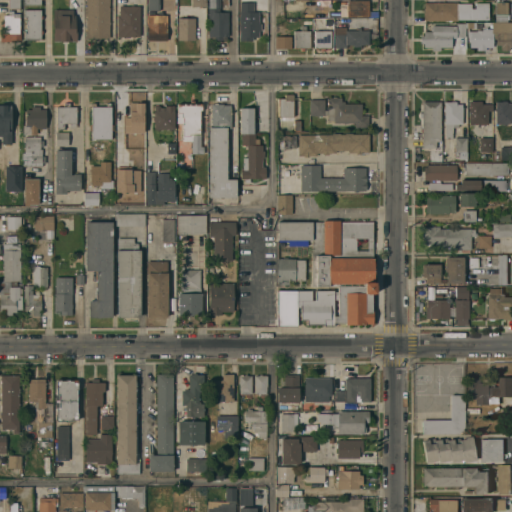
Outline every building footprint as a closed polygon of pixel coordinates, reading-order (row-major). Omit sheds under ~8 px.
[(19,0),(19,9),(9,9),(8,0),(19,0)] [(109,0),(109,38),(85,38),(85,0),(109,0)] [(147,0),(158,0),(158,11),(147,10),(147,0)] [(340,12),(346,12),(346,0),(368,0),(368,17),(340,17),(340,12)] [(495,2),(496,2),(496,0),(501,0),(501,2),(507,2),(507,22),(495,22),(495,2)] [(424,3),(457,3),(457,4),(471,4),(471,9),(475,9),(475,3),(488,3),(488,20),(456,20),(456,21),(424,21),(424,3)] [(139,37),(116,37),(116,16),(119,16),(119,12),(117,12),(117,7),(118,7),(118,6),(139,6),(139,37)] [(228,37),(226,37),(226,40),(210,40),(210,37),(208,37),(208,9),(219,9),(219,12),(227,12),(228,37)] [(40,10),(40,15),(42,15),(42,20),(40,20),(40,30),(42,30),(42,34),(40,34),(40,40),(24,40),(24,33),(27,33),(26,17),(24,17),(24,10),(40,10)] [(53,10),(73,10),(73,15),(75,15),(75,25),(77,25),(77,42),(53,42),(53,10)] [(239,12),(258,12),(258,24),(267,24),(267,37),(252,37),(252,41),(239,41),(239,12)] [(20,40),(10,40),(10,42),(0,42),(0,34),(3,34),(3,27),(2,27),(2,23),(3,23),(3,15),(13,15),(13,18),(19,18),(20,40)] [(166,15),(166,41),(146,41),(146,15),(166,15)] [(194,40),(177,40),(177,31),(176,31),(176,25),(177,25),(177,18),(194,18),(194,40)] [(465,31),(468,31),(476,31),(476,30),(485,31),(485,29),(491,29),(491,22),(495,22),(507,22),(511,22),(511,47),(509,47),(509,51),(500,51),(500,46),(495,46),(495,34),(492,33),(492,48),(485,48),(485,51),(476,51),(476,48),(469,48),(469,42),(465,42),(465,37),(465,31)] [(456,37),(456,39),(451,39),(451,48),(440,48),(440,51),(431,51),(431,48),(423,48),(423,43),(420,43),(420,36),(423,36),(423,32),(430,32),(430,28),(431,28),(431,26),(456,26),(456,24),(468,24),(468,31),(465,31),(465,37),(456,37)] [(349,31),(348,28),(353,28),(353,30),(357,30),(357,28),(360,28),(360,31),(368,31),(368,45),(360,45),(360,47),(353,47),(353,45),(346,45),(346,48),(334,48),(334,28),(345,28),(345,31),(349,31)] [(310,48),(304,48),(304,51),(300,51),(300,49),(294,49),(294,31),(310,31),(310,48)] [(330,31),(330,48),(325,48),(325,51),(320,51),(320,48),(315,48),(315,31),(330,31)] [(290,37),(290,48),(274,48),(274,37),(290,37)] [(292,117),(278,117),(278,98),(284,98),(284,96),(292,96),(292,117)] [(327,115),(323,115),(323,116),(309,116),(309,100),(323,100),(323,110),(327,111),(327,98),(341,98),(341,102),(344,102),(344,104),(361,104),(361,116),(368,116),(368,128),(354,128),(355,123),(327,123),(327,115)] [(201,111),(200,111),(200,146),(203,146),(203,154),(191,154),(191,141),(182,141),(182,123),(177,123),(177,104),(190,104),(190,101),(194,100),(194,104),(201,103),(201,111)] [(469,111),(467,111),(467,107),(469,107),(469,102),(475,102),(475,101),(480,101),(480,104),(492,104),(491,111),(487,111),(487,125),(469,124),(469,111)] [(511,124),(495,125),(495,102),(507,101),(507,104),(511,104),(511,124)] [(422,102),(440,102),(440,142),(435,141),(435,148),(421,148),(422,102)] [(444,102),(456,102),(456,104),(462,104),(462,124),(457,124),(457,128),(452,128),(452,139),(444,139),(444,102)] [(75,128),(69,128),(69,124),(63,124),(63,129),(56,129),(56,107),(63,107),(64,103),(69,103),(69,107),(76,107),(75,128)] [(110,125),(113,125),(113,131),(110,131),(110,139),(91,139),(91,131),(89,131),(89,125),(90,125),(90,107),(91,107),(91,103),(95,103),(95,107),(106,107),(106,103),(110,103),(110,107),(110,125)] [(230,129),(225,129),(226,179),(235,179),(235,198),(208,198),(208,127),(211,127),(211,104),(223,104),(223,105),(230,105),(230,129)] [(12,131),(11,131),(11,144),(1,144),(1,136),(0,136),(0,105),(12,105),(12,131)] [(173,128),(154,128),(154,107),(156,106),(158,106),(160,107),(160,109),(165,109),(165,106),(173,106),(173,128)] [(46,129),(36,129),(36,135),(23,135),(23,126),(25,126),(25,109),(31,109),(31,107),(39,107),(39,110),(45,109),(46,129)] [(253,133),(255,133),(255,145),(263,145),(263,158),(261,158),(261,167),(265,167),(265,179),(240,179),(240,170),(243,170),(243,158),(247,158),(247,146),(241,146),(241,134),(240,134),(239,108),(253,108),(253,133)] [(68,146),(56,146),(56,132),(68,132),(68,146)] [(331,135),(331,133),(339,133),(339,134),(344,134),(344,133),(352,133),(352,134),(368,134),(368,152),(360,153),(360,154),(355,155),(355,153),(348,153),(348,150),(335,151),(335,153),(328,153),(328,155),(323,155),(323,153),(316,153),(316,156),(308,156),(308,157),(303,157),(303,156),(298,156),(297,135),(331,135)] [(42,157),(45,157),(45,164),(42,164),(42,167),(26,167),(26,164),(24,164),(24,156),(26,156),(26,154),(24,154),(24,137),(40,137),(40,140),(43,140),(43,147),(40,147),(40,149),(42,149),(42,157)] [(466,158),(459,158),(459,156),(454,156),(454,138),(466,138),(466,158)] [(488,151),(488,152),(481,152),(481,151),(480,151),(480,138),(492,138),(492,151),(488,151)] [(511,160),(500,160),(500,147),(500,140),(511,139),(511,160)] [(70,175),(72,176),(72,174),(80,174),(80,191),(66,191),(66,194),(54,194),(55,150),(71,150),(70,175)] [(99,162),(109,162),(110,177),(112,177),(112,188),(99,189),(99,186),(95,186),(92,186),(91,186),(91,182),(90,182),(89,166),(99,166),(99,162)] [(507,175),(465,175),(464,163),(507,163),(507,175)] [(300,169),(300,165),(319,165),(319,178),(343,178),(343,168),(365,168),(365,175),(365,189),(364,189),(364,191),(300,191),(300,169)] [(456,180),(440,181),(440,184),(451,184),(451,190),(428,191),(428,181),(423,181),(423,167),(426,167),(426,165),(456,165),(456,180)] [(21,191),(5,191),(5,166),(21,166),(21,191)] [(163,201),(163,205),(146,205),(146,185),(155,185),(155,192),(156,192),(156,173),(174,173),(174,201),(163,201)] [(38,204),(29,204),(29,206),(23,206),(23,178),(38,179),(38,204)] [(505,180),(505,191),(479,191),(479,190),(454,190),(454,184),(460,184),(460,180),(505,180)] [(98,205),(83,205),(83,192),(98,192),(98,205)] [(474,193),(474,207),(458,207),(458,193),(474,193)] [(291,215),(277,215),(277,195),(291,195),(291,215)] [(454,213),(448,213),(448,214),(428,214),(428,213),(425,213),(425,197),(428,197),(428,196),(454,196),(454,213)] [(475,217),(476,217),(476,220),(462,220),(462,211),(475,210),(475,217)] [(144,226),(114,226),(114,214),(144,214),(144,226)] [(497,214),(511,214),(511,222),(498,223),(497,214)] [(205,234),(176,234),(176,216),(205,215),(205,234)] [(21,217),(21,230),(6,229),(6,216),(21,217)] [(53,230),(45,230),(45,231),(33,231),(33,216),(53,216),(53,230)] [(173,242),(161,242),(161,219),(174,219),(173,242)] [(323,222),(323,221),(339,221),(339,222),(372,222),(373,283),(375,283),(375,294),(372,294),(372,324),(364,324),(364,325),(345,325),(345,323),(333,323),(333,326),(323,326),(323,325),(306,325),(306,320),(300,320),(300,308),(297,308),(297,326),(277,326),(277,325),(276,325),(276,291),(311,291),(311,300),(314,300),(314,291),(333,290),(333,292),(337,292),(337,286),(311,286),(311,240),(277,240),(277,233),(274,233),(274,230),(277,230),(277,222),(323,222)] [(111,317),(88,317),(88,301),(95,301),(95,271),(84,271),(85,222),(112,222),(111,317)] [(235,236),(231,236),(231,261),(221,261),(221,258),(213,258),(213,237),(208,237),(209,222),(235,222),(235,236)] [(511,224),(511,237),(492,237),(492,224),(511,224)] [(439,229),(474,229),(474,237),(470,237),(470,250),(451,250),(451,247),(436,247),(436,245),(421,245),(421,227),(439,226),(439,229)] [(139,318),(116,318),(117,262),(115,262),(115,250),(117,250),(117,238),(133,238),(133,243),(138,243),(138,251),(140,251),(139,318)] [(21,310),(16,310),(16,312),(0,312),(0,280),(2,280),(2,244),(19,244),(19,250),(20,250),(20,281),(16,281),(16,286),(10,286),(10,287),(19,287),(19,289),(21,289),(21,310)] [(497,285),(497,255),(507,255),(507,285),(497,285)] [(463,284),(446,284),(446,272),(444,272),(444,257),(463,257),(463,284)] [(304,281),(295,281),(288,281),(288,285),(276,285),(276,259),(294,259),(294,260),(304,260),(304,281)] [(167,318),(146,318),(145,261),(167,261),(167,318)] [(439,265),(439,284),(425,284),(425,277),(421,277),(421,264),(439,265)] [(47,287),(46,287),(46,289),(41,289),(41,287),(38,287),(38,285),(32,285),(32,266),(39,266),(39,267),(47,267),(47,287)] [(200,316),(177,316),(177,294),(178,294),(178,270),(200,269),(200,316)] [(71,304),(72,304),(72,308),(71,308),(71,315),(60,315),(60,312),(53,311),(54,294),(55,294),(55,277),(72,278),(71,304)] [(40,311),(39,311),(39,316),(25,316),(25,311),(24,311),(24,301),(23,301),(23,286),(26,286),(26,282),(31,282),(31,286),(32,286),(32,295),(41,295),(40,311)] [(232,312),(220,312),(220,315),(208,315),(208,283),(232,283),(232,312)] [(455,287),(467,287),(467,299),(455,299),(455,287)] [(511,320),(503,320),(503,319),(494,319),(493,321),(489,321),(487,319),(487,295),(488,295),(488,288),(501,288),(501,295),(504,295),(504,298),(511,298),(511,320)] [(425,307),(426,307),(426,300),(448,300),(448,308),(454,308),(454,300),(468,300),(468,319),(467,319),(467,325),(456,325),(456,319),(454,319),(454,316),(448,316),(448,319),(425,319),(425,307)] [(323,378),(323,372),(329,372),(329,378),(331,378),(331,396),(313,395),(313,403),(304,403),(304,396),(304,377),(323,378)] [(172,374),(173,471),(148,472),(148,453),(152,453),(152,455),(156,455),(156,374),(172,374)] [(203,385),(204,385),(204,392),(198,392),(198,404),(203,404),(203,417),(185,417),(185,406),(181,405),(181,391),(185,391),(185,390),(188,390),(188,375),(191,375),(191,374),(196,374),(196,375),(203,375),(203,385)] [(232,402),(207,402),(207,380),(222,380),(222,374),(232,374),(232,402)] [(19,433),(13,433),(13,429),(1,429),(1,375),(18,375),(19,433)] [(134,375),(134,386),(136,386),(136,462),(139,462),(139,474),(115,474),(115,375),(134,375)] [(251,394),(239,394),(239,387),(238,387),(238,376),(243,376),(243,375),(246,375),(246,376),(250,376),(251,394)] [(266,387),(265,387),(266,394),(254,394),(254,376),(258,376),(258,375),(261,375),(261,376),(266,376),(266,387)] [(299,401),(298,401),(298,402),(277,403),(276,388),(282,388),(282,385),(283,385),(283,375),(298,375),(299,401)] [(370,402),(344,402),(344,401),(334,401),(334,390),(337,390),(337,389),(343,389),(343,390),(344,390),(344,378),(370,378),(370,402)] [(511,398),(498,398),(498,404),(475,405),(474,399),(467,399),(467,378),(479,378),(479,383),(487,383),(487,387),(498,387),(498,378),(511,378),(511,398)] [(44,403),(50,403),(50,408),(45,408),(45,409),(50,409),(50,421),(43,421),(43,419),(35,419),(35,414),(37,414),(37,413),(35,413),(35,411),(43,411),(43,410),(35,410),(35,402),(28,402),(28,379),(45,379),(44,403)] [(72,421),(72,422),(69,422),(69,423),(64,423),(64,422),(54,422),(54,380),(77,380),(77,382),(77,390),(76,390),(76,413),(77,413),(77,421),(72,421)] [(84,435),(84,383),(101,383),(101,406),(95,406),(96,435),(84,435)] [(458,434),(422,434),(422,420),(450,420),(450,395),(464,395),(464,428),(458,434)] [(246,411),(246,409),(251,409),(251,411),(257,411),(257,407),(264,407),(264,411),(266,411),(266,439),(259,439),(259,434),(258,434),(258,432),(252,432),(252,429),(251,429),(251,424),(252,424),(252,422),(244,422),(244,411),(246,411)] [(236,438),(223,438),(223,431),(215,431),(216,416),(222,416),(222,409),(228,410),(228,416),(237,416),(236,438)] [(368,411),(368,423),(365,423),(365,433),(363,433),(363,434),(337,434),(337,428),(331,428),(331,424),(320,425),(320,422),(316,422),(316,414),(325,414),(325,413),(332,413),(332,414),(337,414),(337,412),(368,411)] [(293,414),(293,419),(297,419),(297,427),(293,427),(293,432),(281,432),(281,414),(293,414)] [(101,429),(101,416),(113,416),(113,429),(101,429)] [(203,445),(178,445),(178,421),(203,421),(203,445)] [(52,423),(51,438),(51,442),(45,442),(45,437),(37,437),(38,423),(52,423)] [(68,460),(56,460),(56,426),(68,426),(68,460)] [(111,435),(110,465),(96,464),(96,462),(85,462),(85,439),(99,440),(99,435),(111,435)] [(316,437),(316,452),(299,451),(300,443),(298,443),(298,437),(316,437)] [(428,439),(429,444),(432,444),(431,439),(435,438),(436,440),(440,439),(441,444),(444,443),(443,438),(447,438),(448,440),(459,438),(460,440),(464,439),(464,438),(471,437),(473,446),(476,446),(477,450),(475,450),(475,451),(474,452),(475,460),(463,463),(463,461),(451,463),(450,460),(438,463),(437,461),(426,463),(421,441),(428,439)] [(299,464),(280,464),(280,439),(297,439),(297,443),(299,443),(299,464)] [(480,462),(480,440),(502,439),(502,462),(480,462)] [(362,440),(362,452),(358,452),(358,459),(336,459),(336,440),(362,440)] [(20,469),(7,468),(7,455),(21,455),(20,469)] [(263,471),(247,471),(248,458),(263,458),(263,471)] [(205,459),(205,472),(185,471),(186,459),(205,459)] [(510,495),(497,495),(497,469),(491,469),(491,466),(510,465),(510,495)] [(292,467),(292,474),(294,474),(294,477),(292,477),(292,484),(276,484),(276,467),(292,467)] [(305,476),(308,476),(308,467),(323,467),(323,469),(326,469),(326,476),(323,476),(323,483),(305,483),(305,476)] [(463,468),(475,468),(475,470),(477,470),(477,472),(481,472),(481,469),(488,468),(489,494),(474,494),(474,486),(423,487),(422,468),(463,468)] [(336,489),(336,471),(358,471),(358,475),(362,475),(361,485),(358,485),(358,489),(336,489)] [(288,497),(275,497),(276,484),(288,484),(288,497)] [(113,510),(92,510),(92,511),(84,511),(84,510),(83,510),(83,493),(82,493),(82,486),(113,486),(113,510)] [(137,507),(137,498),(134,498),(134,500),(131,500),(131,498),(119,498),(119,486),(144,486),(144,507),(137,507)] [(252,487),(238,488),(239,507),(252,506),(252,487)] [(207,511),(207,501),(225,502),(225,488),(236,488),(236,503),(235,503),(235,511),(207,511)] [(78,493),(79,507),(59,507),(59,493),(78,493)] [(303,496),(278,497),(282,497),(282,509),(303,508),(303,496)] [(57,507),(55,507),(54,511),(38,511),(39,498),(57,498),(57,507)] [(461,511),(461,498),(494,498),(494,511),(461,511)] [(349,502),(349,499),(362,499),(362,511),(323,511),(323,502),(349,502)] [(432,511),(432,509),(428,509),(428,499),(437,499),(456,500),(456,511),(432,511)] [(504,510),(504,499),(494,499),(493,510),(504,510)]
